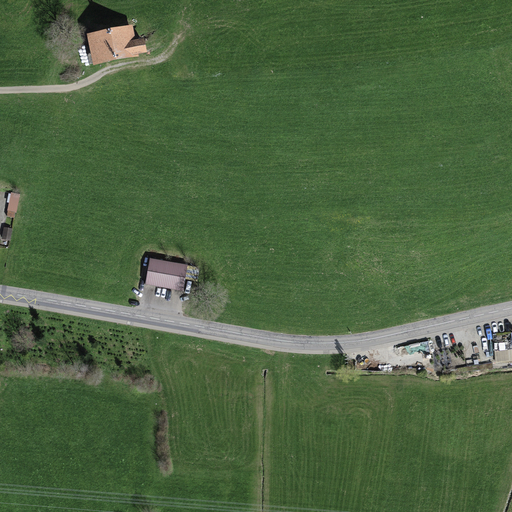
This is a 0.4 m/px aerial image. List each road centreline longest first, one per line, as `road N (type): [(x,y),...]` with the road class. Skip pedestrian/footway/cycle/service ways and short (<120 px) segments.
road 1 (tertiary): [(0,292),(309,343),(374,339),(511,308)]
road 2 (residential): [(0,90),(73,87),(120,65),(155,62),(172,51),(175,20)]
